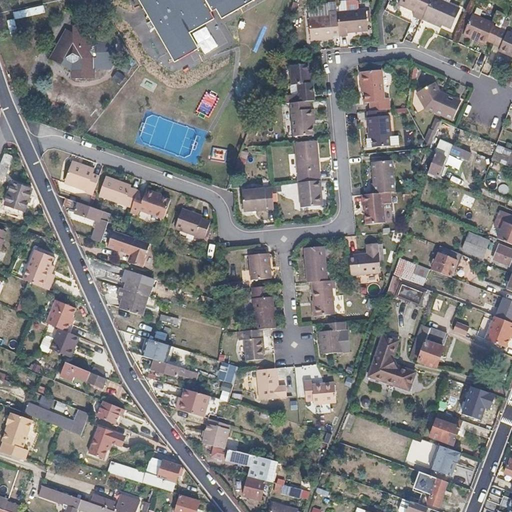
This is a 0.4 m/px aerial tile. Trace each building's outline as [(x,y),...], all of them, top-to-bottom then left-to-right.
[(163,0),(164,0),(162,3),(144,15),(142,19),(154,38),(157,39),(177,28),(180,29),(179,33),(188,49),(193,50),(225,30),(210,4),(201,1),(199,0),(198,0),(163,0)] [(400,0),(396,8),(413,16),(415,11),(424,15),(430,0),(400,0)] [(459,9),(439,0),(430,0),(424,15),(422,20),(437,27),(439,23),(442,24),(451,28),(459,9)] [(330,15),(309,17),(311,40),(332,38),(332,35),(340,34),(338,13),(337,10),(330,11),(330,15)] [(366,10),(338,13),(340,34),(340,36),(348,35),(348,33),(368,31),(366,10)] [(494,24),(472,14),(463,35),(485,44),(487,41),(493,43),(500,29),(493,26),(494,24)] [(77,23),(72,28),(74,34),(80,28),(77,23)] [(74,34),(67,30),(52,59),(73,70),(73,77),(94,76),(94,67),(111,67),(114,62),(114,55),(116,55),(115,44),(113,44),(113,39),(110,33),(97,34),(97,41),(93,44),(80,28),(74,34)] [(511,34),(500,29),(493,43),(493,44),(500,47),(498,51),(511,57),(511,34)] [(292,85),(297,84),(310,83),(308,64),(290,65),(292,85)] [(364,86),(362,87),(363,94),(365,94),(366,103),(371,102),(372,111),(386,110),(387,110),(386,99),(384,99),(382,72),(363,74),(364,86)] [(428,80),(412,92),(421,105),(454,120),(462,101),(435,89),(428,80)] [(310,83),(297,84),(298,102),(312,101),(315,101),(313,83),(310,83)] [(298,102),(290,103),(293,138),(316,135),(314,119),(318,119),(317,109),(313,109),(312,101),(298,102)] [(368,126),(369,126),(371,138),(373,138),(374,147),(390,146),(389,137),(392,136),(389,116),(387,116),(386,110),(372,111),(367,112),(368,118),(367,118),(368,126)] [(392,136),(389,137),(390,146),(400,145),(399,136),(392,136)] [(440,139),(436,151),(428,171),(439,175),(449,150),(469,158),(472,152),(440,139)] [(316,141),(294,143),(298,183),(319,181),(316,141)] [(12,156),(4,153),(0,161),(0,177),(3,179),(12,156)] [(371,163),(373,184),(370,185),(371,194),(390,192),(394,192),(391,161),(371,163)] [(93,171),(70,162),(63,184),(85,192),(84,194),(91,196),(98,177),(92,175),(93,171)] [(130,188),(105,178),(98,197),(130,209),(136,193),(130,190),(130,188)] [(319,181),(298,183),(300,208),(321,205),(319,181)] [(31,189),(11,182),(4,204),(23,210),(31,189)] [(271,187),(242,189),(243,210),(272,207),(271,187)] [(137,192),(136,193),(130,209),(129,213),(136,216),(138,211),(163,220),(169,202),(160,199),(154,197),(154,194),(145,191),(144,194),(137,192)] [(371,194),(363,195),(365,211),(366,225),(385,223),(384,205),(392,204),(390,192),(371,194)] [(76,207),(75,212),(97,220),(91,238),(100,242),(106,227),(111,214),(112,213),(88,205),(63,196),(61,202),(76,207)] [(3,211),(23,219),(25,212),(5,204),(3,211)] [(200,217),(180,209),(173,229),(193,236),(192,239),(201,242),(208,222),(200,219),(200,217)] [(511,215),(500,211),(497,218),(511,223),(511,215)] [(494,225),(502,228),(498,238),(511,243),(511,223),(497,218),(494,225)] [(114,229),(108,245),(129,252),(130,250),(133,251),(132,253),(129,262),(142,266),(151,242),(122,232),(114,229)] [(487,240),(468,232),(461,248),(481,256),(487,240)] [(367,255),(348,256),(350,276),(380,273),(379,254),(377,254),(377,244),(366,245),(367,255)] [(437,257),(434,255),(431,263),(434,264),(432,269),(450,276),(456,261),(458,261),(461,254),(442,246),(437,257)] [(511,254),(511,250),(502,246),(496,259),(508,264),(511,254)] [(322,248),(303,249),(306,282),(312,282),(326,281),(322,248)] [(57,259),(38,252),(27,280),(30,282),(46,288),(51,274),(57,259)] [(267,254),(247,255),(249,280),(269,278),(267,254)] [(121,280),(126,282),(124,287),(148,295),(150,286),(137,281),(139,274),(125,270),(121,280)] [(58,276),(51,274),(46,288),(52,291),(58,276)] [(427,288),(402,278),(396,295),(421,304),(427,288)] [(326,281),(312,282),(315,314),(334,312),(331,280),(326,281)] [(266,286),(251,288),(255,329),(257,329),(271,328),(275,328),(272,297),(267,297),(266,286)] [(117,296),(122,298),(119,308),(142,315),(148,296),(120,287),(117,296)] [(511,318),(511,299),(502,296),(495,315),(511,321),(511,318)] [(79,308),(59,301),(50,324),(58,327),(70,332),(79,308)] [(174,317),(162,314),(160,320),(172,324),(174,317)] [(495,315),(494,315),(485,338),(505,346),(509,336),(511,331),(511,321),(495,315)] [(327,329),(318,330),(319,342),(320,342),(321,353),(342,351),(340,328),(347,327),(346,321),(326,323),(327,329)] [(456,322),(453,331),(465,336),(469,327),(456,322)] [(415,337),(425,341),(418,360),(435,366),(447,334),(420,323),(415,337)] [(70,332),(58,327),(49,348),(67,356),(70,348),(74,350),(79,336),(70,332)] [(238,340),(242,339),(244,361),(261,359),(261,354),(260,348),(262,348),(261,338),(258,338),(257,329),(255,329),(237,331),(238,340)] [(373,361),(376,362),(371,375),(408,388),(412,376),(405,373),(407,367),(396,363),(392,356),(399,338),(383,332),(373,361)] [(425,341),(415,337),(408,356),(418,360),(425,341)] [(160,343),(144,338),(139,353),(155,358),(160,343)] [(154,359),(151,367),(176,375),(177,372),(190,376),(191,374),(198,376),(199,373),(155,359),(154,359)] [(218,379),(235,382),(239,366),(222,362),(218,379)] [(72,365),(67,363),(63,373),(68,375),(70,372),(72,365)] [(90,372),(72,365),(70,372),(87,379),(90,372)] [(414,370),(407,367),(405,373),(412,376),(414,370)] [(275,368),(255,370),(259,399),(278,398),(278,396),(286,396),(284,385),(277,385),(275,368)] [(87,379),(86,381),(102,388),(102,387),(115,392),(118,384),(90,372),(87,379)] [(310,382),(304,382),(305,402),(312,401),(313,405),(335,402),(333,383),(311,386),(310,382)] [(488,391),(471,385),(462,408),(479,414),(488,391)] [(208,396),(186,391),(181,410),(203,416),(208,396)] [(122,408),(103,401),(95,416),(115,424),(122,408)] [(28,405),(25,414),(49,423),(52,415),(53,414),(28,404),(28,405)] [(76,418),(75,421),(85,425),(86,422),(89,414),(79,410),(76,418)] [(461,421),(438,412),(430,435),(447,441),(448,438),(454,440),(461,421)] [(33,421),(12,413),(12,414),(10,413),(6,424),(8,425),(1,441),(2,442),(0,447),(0,451),(24,460),(27,450),(22,448),(33,421)] [(230,426),(208,420),(203,440),(225,445),(230,426)] [(75,421),(70,431),(81,436),(85,425),(75,421)] [(119,433),(95,426),(86,454),(102,458),(105,448),(107,441),(109,442),(116,444),(119,433)] [(462,451),(438,443),(430,467),(449,473),(454,460),(459,461),(462,451)] [(253,455),(223,447),(220,457),(247,464),(247,465),(250,466),(253,455)] [(253,455),(250,466),(248,475),(265,479),(270,459),(253,455)] [(162,460),(154,457),(150,473),(158,475),(162,460)] [(146,472),(110,460),(107,471),(143,482),(146,472)] [(150,473),(146,472),(143,482),(164,489),(167,490),(172,491),(180,466),(162,460),(158,475),(150,473)] [(419,474),(427,477),(424,486),(432,489),(428,501),(438,505),(447,480),(437,476),(420,471),(419,474)] [(265,481),(248,476),(243,494),(260,499),(265,481)] [(284,485),(285,486),(283,492),(300,496),(302,488),(284,484),(284,485)] [(76,509),(79,500),(40,487),(37,496),(64,505),(63,507),(64,510),(67,511),(66,511),(76,511),(77,510),(76,510),(76,509)] [(167,490),(166,493),(165,496),(175,499),(177,493),(172,491),(167,490)] [(511,511),(511,495),(503,492),(498,505),(509,509),(507,511),(500,511),(497,511),(496,511),(511,511)] [(78,510),(84,511),(133,511),(138,499),(120,493),(116,503),(91,494),(89,502),(88,503),(79,500),(76,509),(78,510)] [(194,511),(198,501),(179,495),(173,511),(194,511)] [(402,511),(401,511),(405,511),(411,499),(405,497),(400,509),(402,511)] [(405,511),(424,511),(427,505),(418,502),(411,499),(405,511)] [(6,502),(3,510),(8,511),(16,511),(18,506),(6,502)] [(141,511),(146,511),(149,503),(145,502),(141,511)] [(297,509),(272,502),(268,511),(302,511),(297,510),(297,509)]
